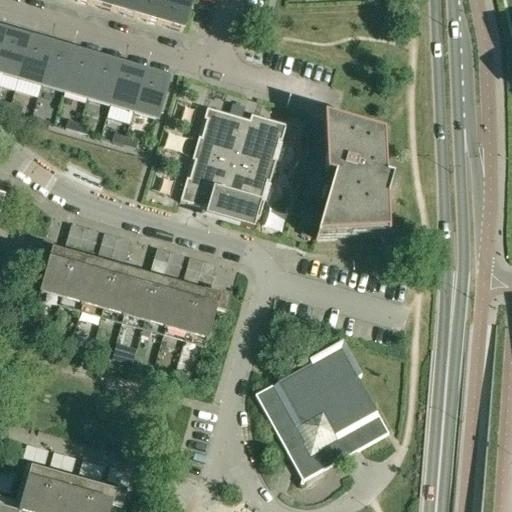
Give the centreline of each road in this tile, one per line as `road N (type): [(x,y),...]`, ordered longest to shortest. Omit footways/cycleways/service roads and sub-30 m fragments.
road 1 (tertiary): [(434,0),(448,358)]
road 2 (residential): [(269,278),(252,252),(86,204),(0,152)]
road 3 (tertiary): [(448,358),(460,255),(456,122)]
road 4 (residential): [(0,5),(209,63)]
road 5 (residential): [(216,471),(269,278)]
road 6 (residential): [(484,280),(477,178),(467,132),(456,122)]
road 7 (tertiary): [(435,511),(448,358)]
road 8 (residential): [(402,316),(269,278)]
road 9 (residential): [(209,63),(337,104)]
road 10 (tertiary): [(456,122),(450,0)]
